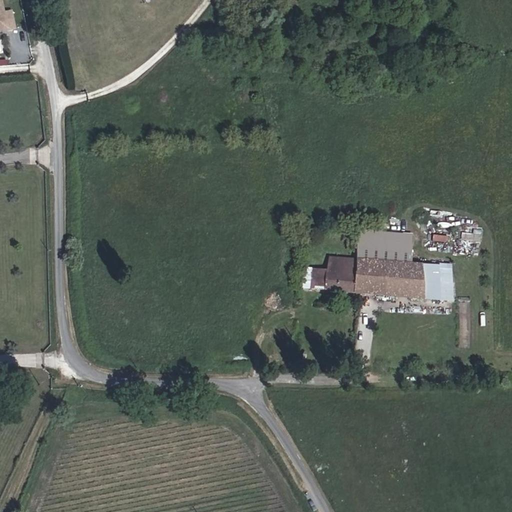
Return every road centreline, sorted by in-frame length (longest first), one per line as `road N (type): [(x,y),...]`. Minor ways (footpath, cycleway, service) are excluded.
road 1 (unclassified): [(325,511),(274,427),(247,400),(192,384),(110,380),(74,359),(60,298),(56,101),(37,0)]
road 2 (unknown): [(229,391),(269,377),(349,373),(363,358),(372,320)]
